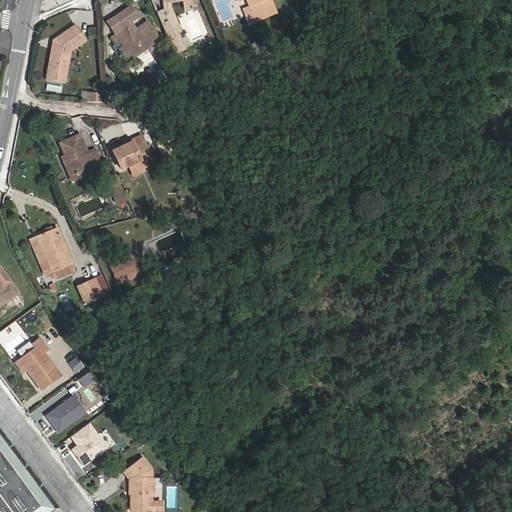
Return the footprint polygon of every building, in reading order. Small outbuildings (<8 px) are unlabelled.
[(244,0),(255,24),(273,16),(267,1),(269,0),(244,0)] [(186,1),(179,2),(180,12),(188,10),(186,1)] [(166,4),(160,5),(161,12),(154,15),(171,55),(176,53),(173,46),(178,44),(174,36),(170,26),(173,25),(167,11),(166,4)] [(97,25),(106,37),(118,28),(124,36),(127,33),(120,24),(129,17),(121,7),(97,25)] [(255,24),(249,9),(242,12),(248,27),(255,24)] [(114,55),(122,65),(155,39),(141,22),(127,33),(124,36),(118,28),(106,37),(102,40),(109,48),(113,45),(118,52),(114,55)] [(67,54),(82,45),(72,29),(49,42),(45,65),(63,69),(67,54)] [(98,108),(97,99),(85,97),(84,107),(98,108)] [(86,173),(90,172),(91,174),(99,170),(90,153),(83,157),(75,140),(72,142),(86,173)] [(158,156),(165,152),(159,141),(152,145),(158,156)] [(65,165),(61,166),(69,182),(86,173),(72,142),(56,148),(65,165)] [(132,178),(151,169),(139,143),(112,156),(119,172),(128,168),(132,178)] [(109,192),(115,205),(124,201),(112,177),(104,180),(110,192),(109,192)] [(74,267),(57,231),(37,239),(53,276),(74,267)] [(29,242),(45,279),(53,276),(37,239),(29,242)] [(138,270),(130,253),(111,263),(119,280),(138,270)] [(8,283),(0,271),(0,283),(3,287),(8,283)] [(112,289),(105,277),(79,287),(85,300),(112,289)] [(3,287),(0,283),(0,305),(16,293),(8,283),(3,287)] [(22,357),(19,360),(28,371),(43,391),(62,377),(44,354),(48,351),(39,337),(31,343),(35,348),(22,357)] [(22,357),(35,348),(31,343),(19,353),(22,357)] [(77,357),(67,362),(74,374),(84,369),(77,357)] [(19,360),(15,363),(24,374),(28,371),(19,360)] [(61,424),(76,444),(95,432),(71,400),(51,416),(59,426),(61,424)] [(0,511),(46,511),(52,508),(0,439),(0,511)] [(152,469),(142,456),(123,470),(127,476),(131,476),(130,509),(161,510),(161,501),(151,501),(152,469)]
